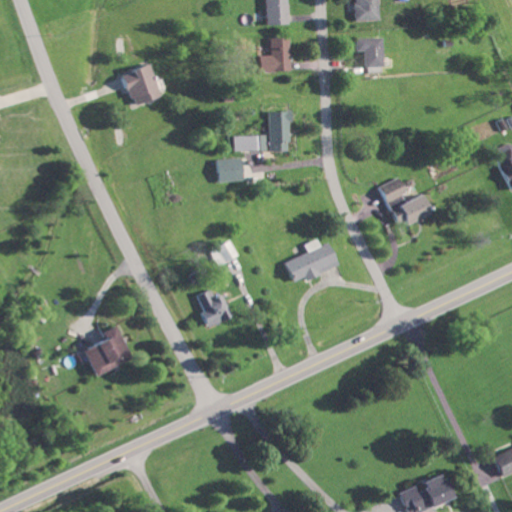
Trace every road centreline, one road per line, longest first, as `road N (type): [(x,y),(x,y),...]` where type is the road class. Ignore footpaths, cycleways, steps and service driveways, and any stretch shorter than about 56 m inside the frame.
road 1 (primary): [(0,511),(511,273)]
road 2 (residential): [(215,411),(81,152),(20,0)]
road 3 (residential): [(400,325),(338,185),(320,0)]
